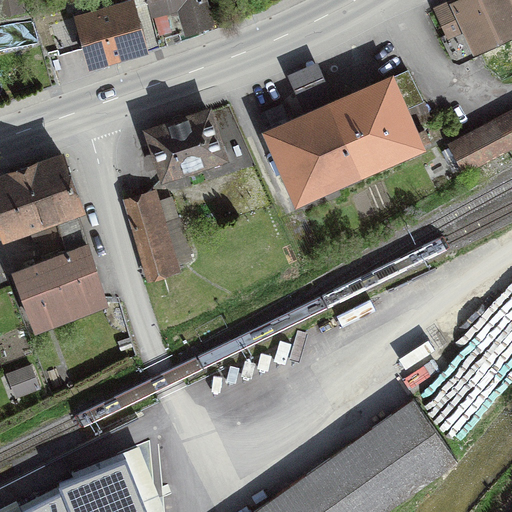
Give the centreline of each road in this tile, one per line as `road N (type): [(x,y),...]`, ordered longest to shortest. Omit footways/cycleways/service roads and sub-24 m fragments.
road 1 (residential): [(86,108),(198,511)]
road 2 (residential): [(221,511),(345,426),(413,322),(511,257)]
road 3 (primary): [(86,108),(282,36),(355,0)]
road 4 (residential): [(403,0),(444,92),(497,108),(511,101)]
